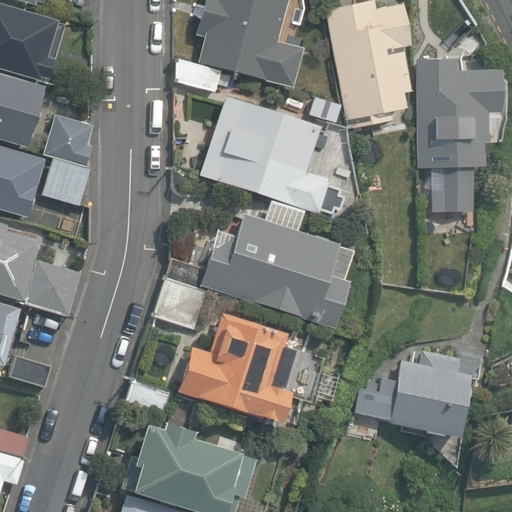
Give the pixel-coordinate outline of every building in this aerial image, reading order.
[(287,0),(204,0),(196,35),(205,37),(199,62),(295,85),(304,48),(277,41),(287,0)] [(375,0),(363,0),(324,7),(346,121),(402,110),(390,49),(410,45),(402,4),(377,8),(375,0)] [(57,20),(0,3),(0,69),(41,82),(44,74),(50,76),(55,59),(46,57),(57,20)] [(457,58),(417,59),(419,168),(480,166),(478,110),(497,109),(496,68),(457,69),(457,58)] [(45,86),(0,72),(0,137),(27,145),(45,86)] [(318,125),(227,95),(201,174),(321,214),(333,178),(304,169),(318,125)] [(91,125),(56,115),(45,153),(87,164),(93,145),(86,143),(91,125)] [(44,159),(0,146),(0,210),(27,218),(44,159)] [(83,164),(46,153),(35,196),(71,206),(83,164)] [(342,242),(246,213),(234,252),(213,246),(201,286),(338,328),(352,281),(332,275),(342,242)] [(40,240),(0,228),(0,293),(23,300),(40,240)] [(81,272),(40,260),(26,304),(68,316),(81,272)] [(0,300),(0,362),(4,364),(22,307),(0,300)] [(286,334),(225,315),(213,353),(190,345),(176,391),(283,425),(294,389),(271,382),(286,334)] [(380,376),(377,390),(354,385),(349,413),(461,434),(472,376),(455,373),(458,358),(421,351),(418,363),(401,360),(397,380),(380,376)] [(165,427),(149,422),(128,488),(205,511),(228,511),(247,453),(195,437),(198,429),(168,420),(165,427)] [(0,482),(1,480),(15,484),(23,457),(0,450),(0,482)] [(180,511),(123,495),(118,511),(180,511)]
